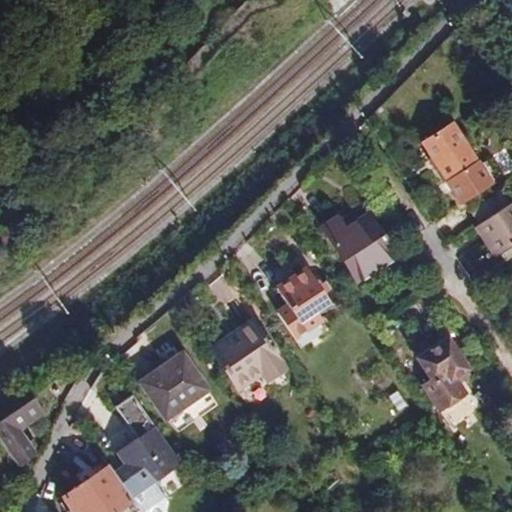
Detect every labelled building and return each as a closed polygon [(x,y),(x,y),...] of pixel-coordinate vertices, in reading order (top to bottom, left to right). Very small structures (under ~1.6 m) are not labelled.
[(445,181),(460,203),(491,183),(476,161),(475,161),(451,124),(422,143),(446,180),(445,181)] [(478,224),(504,208),(495,195),(470,211),(478,224)] [(511,202),(474,227),(494,257),(511,244),(511,202)] [(320,226),(356,282),(395,257),(367,213),(343,228),(335,216),(320,226)] [(511,245),(498,254),(503,262),(511,255),(511,245)] [(315,311),(329,302),(306,267),(274,288),(286,306),(276,313),(294,339),(322,321),(315,311)] [(285,368),(251,320),(209,349),(238,391),(261,374),(266,381),(285,368)] [(421,386),(437,411),(465,393),(459,384),(455,377),(468,369),(463,362),(480,351),(468,332),(451,343),(447,337),(416,357),(431,380),(421,386)] [(138,383),(165,420),(208,390),(182,352),(138,383)] [(468,369),(455,377),(459,384),(472,376),(468,369)] [(32,398),(0,419),(0,438),(18,464),(34,453),(18,430),(37,417),(33,412),(39,407),(32,398)] [(144,489),(181,463),(150,418),(138,426),(143,434),(117,452),(144,489)] [(71,511),(114,511),(134,499),(110,464),(61,498),(71,511)]
